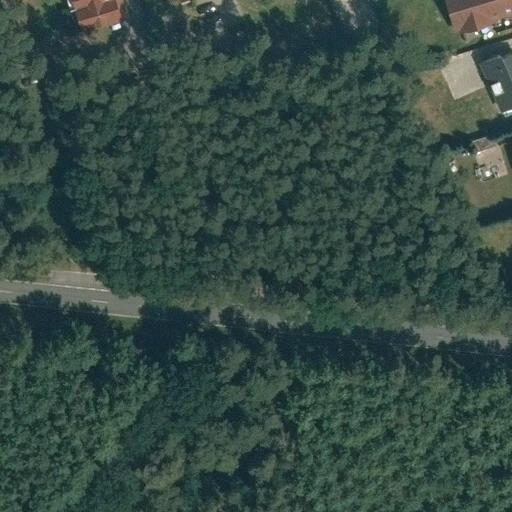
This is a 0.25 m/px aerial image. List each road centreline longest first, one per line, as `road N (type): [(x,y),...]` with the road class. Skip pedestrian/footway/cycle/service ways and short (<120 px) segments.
road 1 (tertiary): [(511,345),(0,292)]
road 2 (track): [(54,511),(218,314)]
